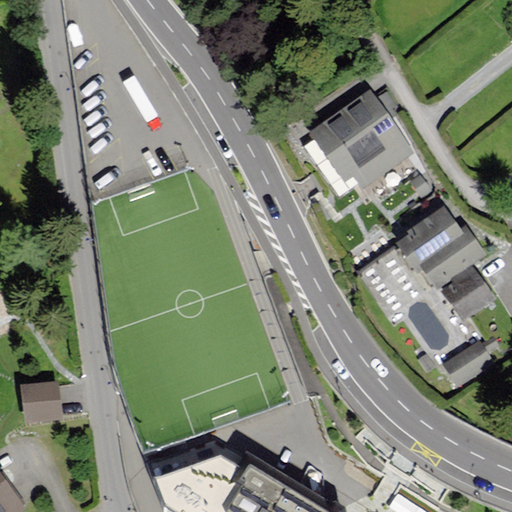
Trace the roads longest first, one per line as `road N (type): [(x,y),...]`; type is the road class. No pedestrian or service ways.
road 1 (secondary): [(149,0),(243,135),(364,365),(425,425),(511,472)]
road 2 (residential): [(125,511),(98,397),(48,0)]
road 3 (residential): [(511,214),(482,205),(460,179),(345,0)]
